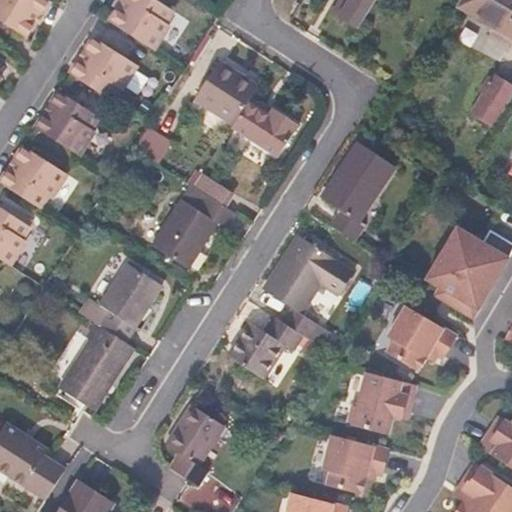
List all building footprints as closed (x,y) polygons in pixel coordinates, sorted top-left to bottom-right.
[(49,0),(0,0),(0,20),(27,38),(36,23),(32,21),(39,10),(43,13),(50,1),(49,0)] [(168,25),(176,12),(157,0),(124,0),(118,10),(110,21),(154,50),(169,25),(168,25)] [(118,10),(124,0),(119,0),(114,7),(118,10)] [(339,19),(350,0),(338,0),(331,13),(339,19)] [(358,31),(376,0),(350,0),(339,19),(358,31)] [(511,38),(511,0),(463,0),(460,7),(511,38)] [(36,23),(43,13),(39,10),(32,21),(36,23)] [(122,90),(138,65),(95,38),(85,52),(89,55),(82,65),(78,63),(71,74),(113,101),(121,89),(122,90)] [(85,52),(78,63),(82,65),(89,55),(85,52)] [(248,102),(259,86),(220,61),(194,99),(234,125),(248,102)] [(492,125),(511,92),(511,85),(494,75),(470,111),(492,125)] [(94,130),(102,119),(60,91),(52,103),(56,106),(50,116),(45,114),(36,128),(79,156),(95,131),(94,130)] [(279,157),(299,126),(273,110),(270,115),(248,102),(234,125),(232,127),(279,157)] [(56,106),(52,103),(45,114),(50,116),(56,106)] [(150,158),(164,136),(149,127),(135,149),(150,158)] [(159,164),(174,143),(164,136),(150,158),(159,164)] [(358,222),(395,166),(359,143),(322,198),(339,210),(330,225),(356,243),(366,227),(358,222)] [(67,174),(24,146),(15,161),(19,163),(12,174),(8,171),(0,183),(42,210),(50,198),(51,199),(67,174)] [(15,161),(8,171),(12,174),(19,163),(15,161)] [(189,269),(219,224),(227,229),(237,214),(191,184),(152,246),(189,269)] [(25,240),(33,228),(0,207),(0,258),(13,267),(28,242),(25,240)] [(474,319),(511,254),(511,242),(491,231),(484,243),(458,227),(427,279),(440,287),(453,295),(448,303),(474,319)] [(339,298),(355,273),(323,251),(312,244),(299,236),(264,290),(291,307),(282,322),(304,337),(313,343),(324,327),(301,313),(319,285),(339,298)] [(323,251),(327,243),(316,237),(312,244),(323,251)] [(127,343),(163,285),(127,262),(100,304),(89,298),(79,311),(96,322),(127,343)] [(82,289),(55,272),(44,289),(71,306),(82,289)] [(440,287),(434,295),(448,303),(453,295),(440,287)] [(442,360),(457,336),(406,305),(387,336),(393,340),(386,352),(418,372),(427,358),(430,353),(438,358),(442,360)] [(265,380),(286,346),(295,352),(304,337),(282,322),(274,316),(264,331),(250,322),(228,355),(265,380)] [(95,411),(135,348),(127,343),(96,322),(86,337),(91,340),(60,388),(95,411)] [(438,358),(430,353),(427,358),(435,363),(438,358)] [(410,413),(418,386),(366,372),(358,404),(353,403),(347,424),(389,436),(393,419),(402,421),(404,412),(410,413)] [(200,466),(225,426),(192,405),(166,445),(178,452),(170,466),(202,486),(210,472),(200,466)] [(410,413),(404,412),(402,421),(408,423),(410,413)] [(505,420),(499,416),(494,424),(499,428),(505,420)] [(511,468),(511,422),(511,424),(505,420),(499,428),(494,424),(479,446),(511,468)] [(46,456),(50,450),(6,423),(0,432),(0,470),(47,501),(67,469),(46,456)] [(382,478),(389,450),(332,435),(323,470),(330,472),(327,486),(362,496),(367,479),(368,474),(378,476),(382,478)] [(511,511),(511,486),(482,466),(462,496),(468,500),(462,508),(468,511),(511,511)] [(110,511),(115,505),(79,482),(59,511),(110,511)] [(347,511),(349,507),(291,492),(286,511),(347,511)] [(468,500),(462,496),(457,504),(462,508),(468,500)]
